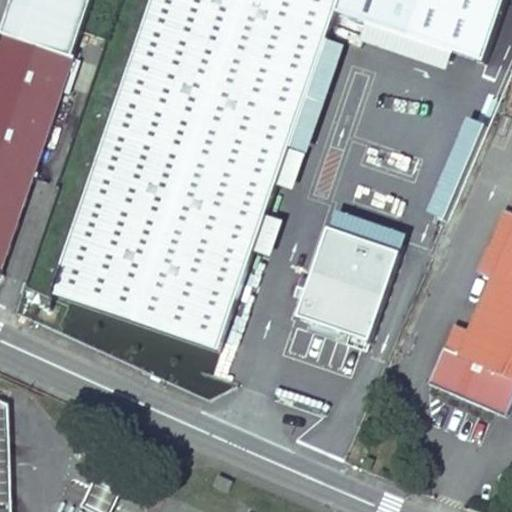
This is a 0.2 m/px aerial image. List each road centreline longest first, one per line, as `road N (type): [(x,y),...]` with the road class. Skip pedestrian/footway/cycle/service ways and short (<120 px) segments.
road 1 (residential): [(0,343),(383,511)]
road 2 (unknown): [(511,178),(444,307),(410,397),(433,464)]
